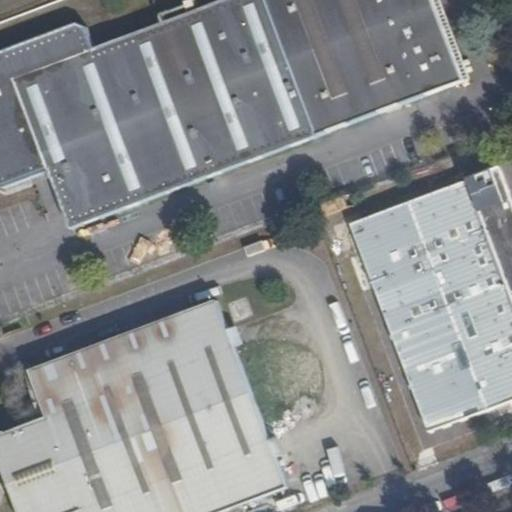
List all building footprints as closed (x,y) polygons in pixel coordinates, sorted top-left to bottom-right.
[(323,36),(309,0),(257,0),(261,9),(116,64),(108,43),(95,36),(0,72),(0,155),(17,201),(31,204),(74,188),(95,245),(152,223),(364,141),(323,36)] [(309,0),(323,36),(364,141),(473,99),(436,0),(309,0)] [(399,315),(511,257),(511,207),(507,196),(483,204),(474,179),(357,222),(371,261),(362,264),(371,287),(380,284),(393,318),(399,315)] [(511,400),(511,257),(399,315),(393,318),(435,430),(511,400)] [(222,511),(289,488),(218,300),(31,369),(48,417),(0,433),(0,456),(19,511),(79,511),(82,511),(81,511),(222,511)]
